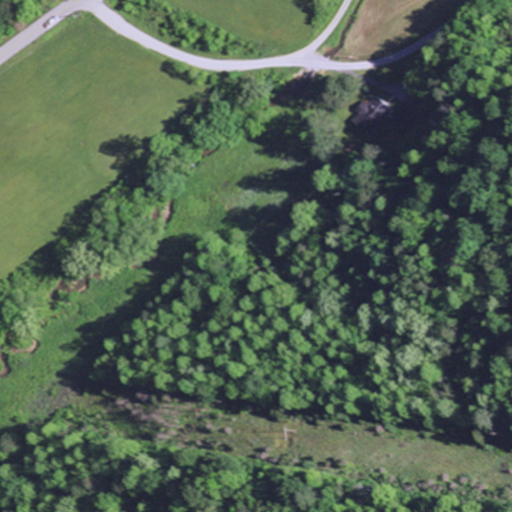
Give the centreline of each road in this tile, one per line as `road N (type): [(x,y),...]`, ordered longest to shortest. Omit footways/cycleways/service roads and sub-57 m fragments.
road 1 (residential): [(80,0),(159,48),(221,66),(303,63),(345,0)]
road 2 (residential): [(303,63),(377,63),(481,0)]
